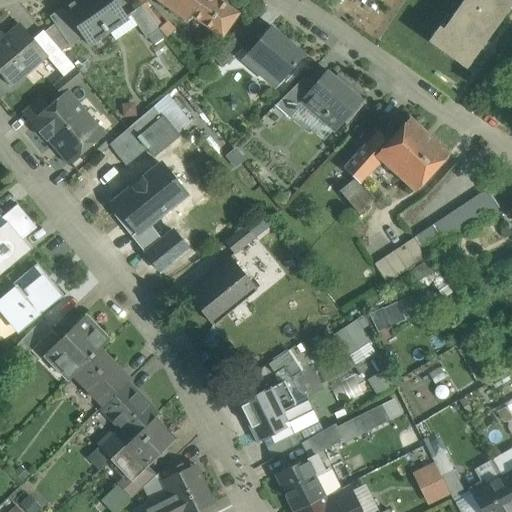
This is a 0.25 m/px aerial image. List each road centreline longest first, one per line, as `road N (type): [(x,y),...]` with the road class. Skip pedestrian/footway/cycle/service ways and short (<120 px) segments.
road 1 (residential): [(0,130),(161,332),(263,511)]
road 2 (residential): [(511,139),(445,95),(381,69),(286,0)]
